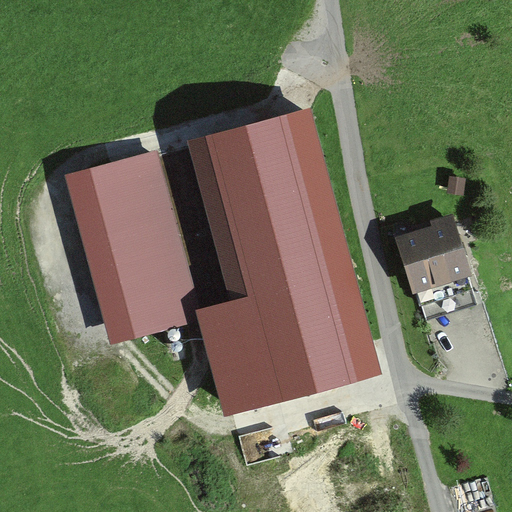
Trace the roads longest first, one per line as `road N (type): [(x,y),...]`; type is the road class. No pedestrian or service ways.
road 1 (unclassified): [(325,0),(408,374)]
road 2 (track): [(0,34),(331,46)]
road 3 (unclassified): [(408,374),(445,511)]
